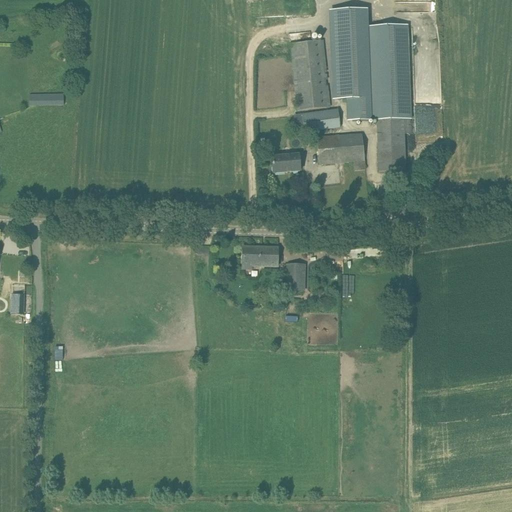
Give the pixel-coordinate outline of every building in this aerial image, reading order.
[(366,10),(329,11),(332,100),(347,100),(347,122),(370,121),(367,28),(366,10)] [(407,27),(367,28),(370,121),(377,120),(378,162),(379,172),(386,172),(406,171),(404,134),(411,134),(407,27)] [(297,111),(329,108),(323,41),(291,44),(297,111)] [(64,95),(29,96),(30,106),(64,105),(64,95)] [(338,109),(302,114),(305,132),(340,128),(338,109)] [(365,171),(364,161),(361,135),(317,138),(319,155),(320,165),(354,162),(355,171),(365,171)] [(300,172),(299,162),(299,155),(272,157),(273,174),(300,172)] [(277,267),(278,259),(278,249),(243,248),(243,258),(242,270),(250,270),(251,266),(277,267)] [(288,266),(288,276),(304,276),(304,266),(288,266)] [(24,295),(12,294),(11,313),(23,314),(24,295)] [(53,360),(62,361),(62,347),(54,346),(53,360)] [(13,381),(0,380),(0,387),(0,403),(12,404),(13,381)]
